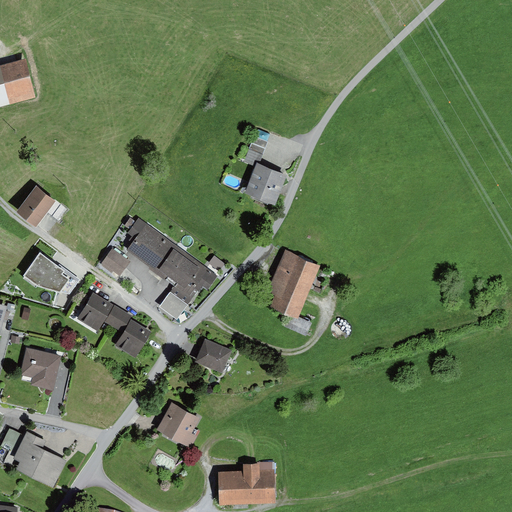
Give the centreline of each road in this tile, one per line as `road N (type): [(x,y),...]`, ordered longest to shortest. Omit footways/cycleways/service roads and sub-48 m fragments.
road 1 (track): [(433,214),(388,265),(340,284),(318,333),(299,350),(230,330),(206,307)]
road 2 (residential): [(179,336),(276,226),(309,151)]
road 3 (unclassified): [(309,151),(340,99),(440,0)]
road 4 (residential): [(27,224),(179,336)]
road 5 (residential): [(108,439),(179,336)]
